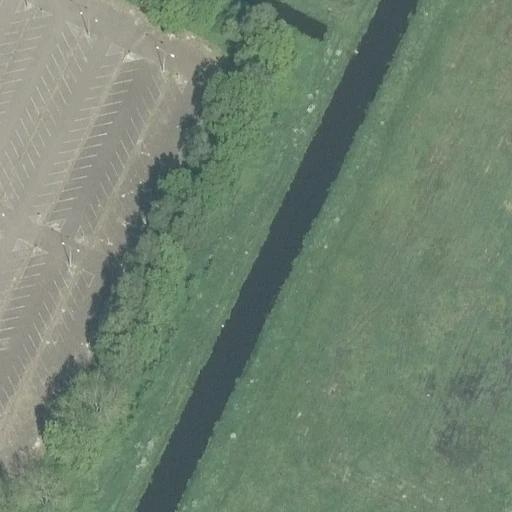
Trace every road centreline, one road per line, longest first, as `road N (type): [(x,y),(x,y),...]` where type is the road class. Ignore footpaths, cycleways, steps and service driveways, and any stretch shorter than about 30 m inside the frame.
road 1 (unknown): [(0,461),(16,452),(195,88),(197,69),(188,57),(162,45)]
road 2 (unknown): [(64,244),(162,45)]
road 3 (unknown): [(15,220),(113,21)]
road 4 (unknown): [(69,0),(0,141)]
road 5 (unknown): [(0,373),(64,244)]
